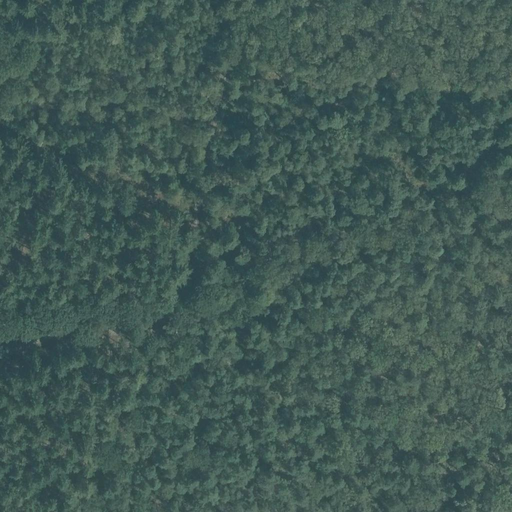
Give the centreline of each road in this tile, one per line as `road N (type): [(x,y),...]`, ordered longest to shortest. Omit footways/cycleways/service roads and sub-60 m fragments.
road 1 (track): [(511,147),(185,287)]
road 2 (track): [(185,287),(225,0)]
road 3 (track): [(64,511),(104,461),(161,297)]
road 4 (track): [(185,287),(0,354)]
